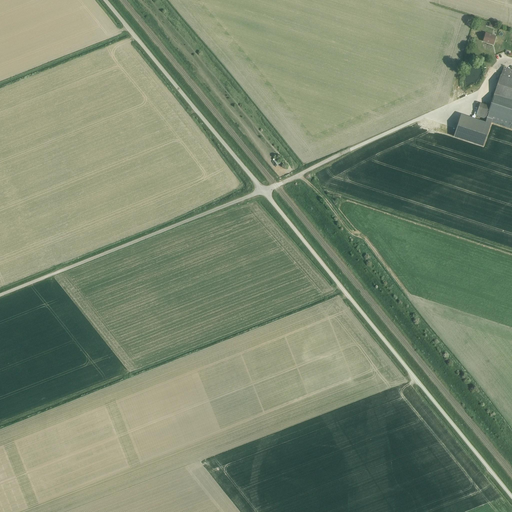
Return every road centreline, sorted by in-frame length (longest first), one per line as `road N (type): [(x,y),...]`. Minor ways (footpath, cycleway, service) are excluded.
road 1 (unclassified): [(511,497),(262,191)]
road 2 (unclassified): [(262,191),(482,91),(497,66),(511,62)]
road 3 (unclassified): [(0,296),(262,191)]
road 4 (unclassified): [(262,191),(103,0)]
